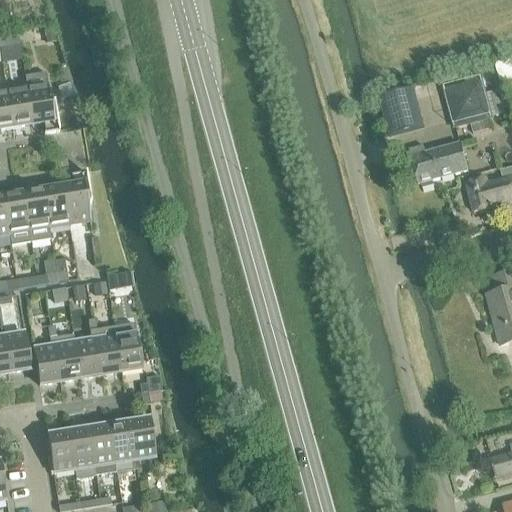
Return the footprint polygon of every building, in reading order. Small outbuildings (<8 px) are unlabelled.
[(53,33),(45,35),(46,45),(55,43),(53,33)] [(10,51),(0,52),(0,53),(2,66),(23,62),(19,39),(8,41),(10,51)] [(0,52),(10,51),(8,41),(0,41),(0,52)] [(59,134),(54,104),(50,105),(45,74),(25,77),(27,91),(33,128),(42,126),(44,137),(59,134)] [(69,87),(58,91),(62,101),(72,97),(69,87)] [(33,128),(27,91),(7,94),(13,131),(33,128)] [(415,92),(379,102),(390,141),(425,131),(415,92)] [(0,132),(13,131),(7,94),(0,94),(0,132)] [(467,174),(460,148),(425,157),(423,148),(408,152),(417,187),(467,174)] [(511,204),(511,170),(501,173),(504,182),(485,187),(484,182),(465,187),(473,216),(491,211),(491,210),(511,204)] [(91,206),(86,175),(71,178),(73,188),(64,190),(70,227),(90,224),(87,206),(91,206)] [(70,227),(64,190),(43,193),(49,230),(70,227)] [(49,230),(43,193),(23,196),(30,243),(51,240),(49,230)] [(30,243),(23,196),(2,200),(8,237),(10,246),(30,243)] [(0,238),(8,237),(2,200),(0,200),(0,238)] [(68,284),(67,274),(57,276),(58,286),(68,284)] [(511,274),(491,280),(495,295),(486,298),(500,348),(511,344),(511,274)] [(58,286),(57,276),(46,277),(48,287),(58,286)] [(28,291),(26,281),(16,283),(17,292),(28,291)] [(17,292),(16,283),(5,284),(7,294),(17,292)] [(105,284),(93,286),(94,298),(106,296),(105,284)] [(82,288),(72,289),(75,304),(85,302),(82,288)] [(65,291),(52,293),(54,305),(67,303),(65,291)] [(91,322),(88,323),(88,324),(90,334),(93,334),(96,333),(97,333),(95,322),(91,322)] [(113,331),(115,341),(121,374),(141,371),(134,327),(113,331)] [(50,329),(47,329),(49,340),(56,339),(55,328),(50,329)] [(93,334),(90,334),(91,344),(94,344),(100,378),(121,374),(115,341),(113,331),(97,333),(96,333),(93,334)] [(80,381),(74,347),(73,336),(56,339),(49,340),(51,351),(54,351),(59,385),(80,381)] [(31,373),(25,337),(3,341),(9,376),(31,373)] [(0,377),(9,376),(3,341),(0,341),(0,377)] [(100,378),(95,344),(94,344),(91,344),(74,347),(80,381),(100,378)] [(54,351),(51,351),(33,354),(39,388),(59,385),(54,351)] [(141,397),(148,396),(162,394),(159,379),(145,381),(146,387),(139,388),(141,397)] [(142,408),(150,407),(148,396),(141,397),(142,408)] [(155,460),(149,424),(129,427),(135,463),(138,463),(155,460)] [(135,463),(129,427),(109,431),(116,476),(140,472),(138,463),(135,463)] [(116,476),(109,431),(88,434),(96,479),(116,476)] [(96,479),(88,434),(68,437),(74,473),(75,481),(82,484),(91,483),(96,479)] [(74,473),(68,437),(48,441),(53,476),(74,473)] [(511,475),(511,445),(511,446),(511,456),(490,462),(495,480),(511,475)] [(111,508),(110,501),(99,502),(101,510),(111,508)] [(101,510),(99,502),(89,504),(90,511),(101,510)]
